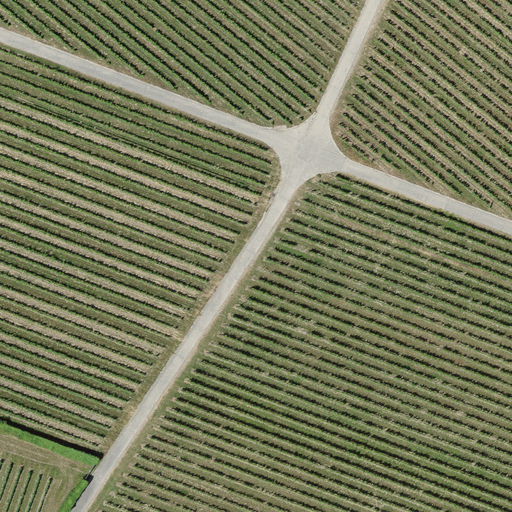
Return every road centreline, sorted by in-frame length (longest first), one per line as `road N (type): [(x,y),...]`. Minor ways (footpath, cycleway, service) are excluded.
road 1 (track): [(370,0),(300,153),(71,511)]
road 2 (unclassified): [(511,231),(0,40)]
